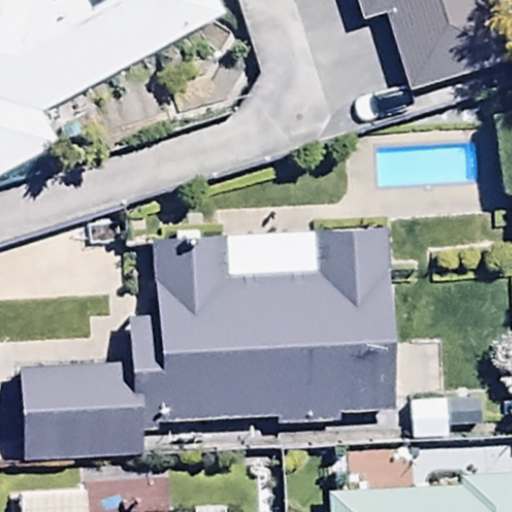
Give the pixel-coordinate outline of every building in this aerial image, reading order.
[(0,0),(0,183),(97,134),(81,102),(220,31),(204,0),(0,0)] [(509,73),(488,0),(348,0),(359,36),(384,29),(405,104),(509,73)] [(144,463),(143,434),(394,422),(385,245),(313,249),(315,286),(225,291),(223,251),(147,255),(150,327),(127,328),(130,376),(18,381),(23,469),(144,463)] [(456,499),(328,500),(328,511),(511,511),(511,487),(456,488),(456,499)] [(86,511),(86,500),(17,502),(17,511),(86,511)]
